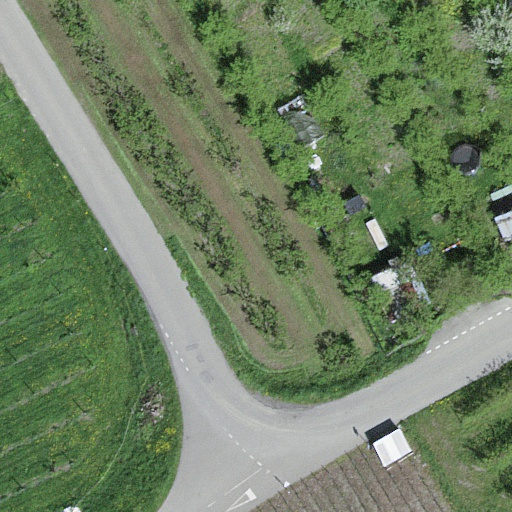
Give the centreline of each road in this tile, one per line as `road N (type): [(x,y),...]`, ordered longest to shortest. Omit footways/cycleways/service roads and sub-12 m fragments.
road 1 (unclassified): [(280,432),(251,419),(223,392),(125,215),(0,16)]
road 2 (unclassified): [(511,334),(325,434),(280,432)]
